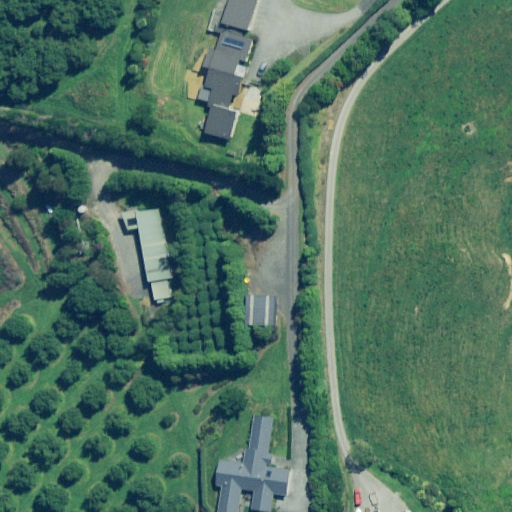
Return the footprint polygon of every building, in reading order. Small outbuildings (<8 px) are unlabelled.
[(232,0),(227,21),(253,28),(260,0),(232,0)] [(237,30),(227,28),(222,48),(215,47),(196,127),(229,135),(238,129),(243,109),(261,36),(237,30)] [(169,278),(156,209),(138,213),(155,303),(174,299),(169,278)] [(279,295),(256,294),(254,323),(277,325),(279,295)] [(279,416),(258,414),(255,446),(252,446),(250,463),(227,460),(224,485),(228,486),(225,509),(245,511),(248,489),(260,490),(258,509),(277,511),(279,492),(294,494),(297,469),(274,466),(279,416)]
